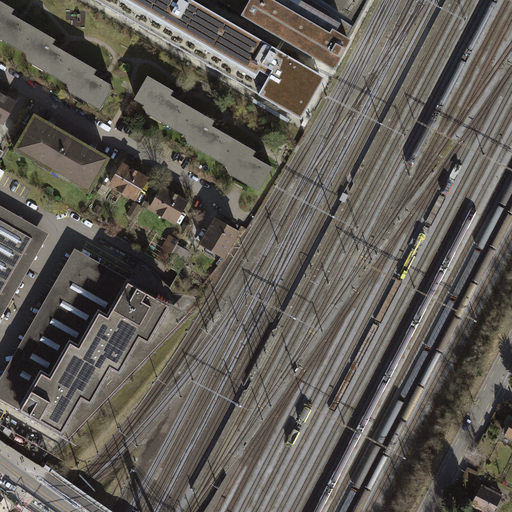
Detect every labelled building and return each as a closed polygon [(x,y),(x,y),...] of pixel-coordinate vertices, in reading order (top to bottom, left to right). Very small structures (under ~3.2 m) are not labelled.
[(319,88),(325,77),(317,72),(288,55),(273,47),(272,46),(191,0),(95,0),(259,94),(293,114),(301,119),(319,88)] [(219,0),(248,17),(253,19),(264,0),(219,0)] [(264,0),(253,19),(335,67),(349,40),(348,40),(354,28),(311,0),(264,0)] [(311,0),(354,28),(369,0),(311,0)] [(17,12),(0,2),(0,37),(20,50),(32,28),(14,17),(17,12)] [(56,43),(32,28),(20,50),(29,55),(30,63),(60,80),(73,59),(54,47),(56,43)] [(98,73),(73,59),(60,80),(71,87),(72,94),(101,111),(114,88),(95,77),(98,73)] [(174,91),(147,75),(135,96),(146,102),(148,109),(179,128),(192,106),(172,94),(174,91)] [(0,91),(0,122),(2,124),(15,100),(0,91)] [(290,120),(254,99),(252,102),(288,123),(290,120)] [(215,120),(192,106),(179,128),(186,131),(189,141),(220,159),(233,136),(213,124),(215,120)] [(48,173),(71,134),(34,112),(11,151),(48,173)] [(85,194),(108,156),(71,134),(48,173),(85,194)] [(257,150),(233,136),(220,159),(228,163),(230,172),(260,189),(274,166),(254,154),(257,150)] [(121,164),(108,187),(133,201),(147,178),(121,164)] [(161,187),(148,210),(173,225),(186,202),(161,187)] [(348,197),(342,194),(339,200),(341,201),(345,204),(348,197)] [(138,211),(132,207),(125,219),(131,223),(138,211)] [(0,313),(44,235),(0,210),(0,219),(34,238),(0,298),(0,313)] [(100,213),(95,210),(92,216),(97,219),(100,213)] [(213,215),(196,243),(219,256),(236,228),(213,215)] [(0,298),(34,238),(0,219),(0,298)] [(155,253),(166,260),(177,241),(179,238),(168,231),(155,253)] [(189,249),(177,241),(166,260),(178,267),(189,249)] [(123,290),(128,282),(71,250),(0,375),(0,402),(16,412),(20,404),(0,392),(0,391),(74,262),(123,290)] [(74,262),(0,391),(0,392),(20,404),(16,412),(57,435),(78,398),(87,403),(107,368),(115,372),(135,337),(144,343),(166,303),(128,282),(123,290),(74,262)] [(78,398),(57,435),(66,440),(186,315),(166,303),(144,343),(135,337),(115,372),(107,368),(87,403),(78,398)] [(511,418),(506,429),(503,427),(498,435),(511,442),(511,418)] [(479,476),(468,470),(463,480),(474,486),(479,476)] [(495,511),(503,499),(481,488),(471,507),(480,511),(495,511)] [(8,511),(13,506),(0,494),(0,511),(8,511)]
